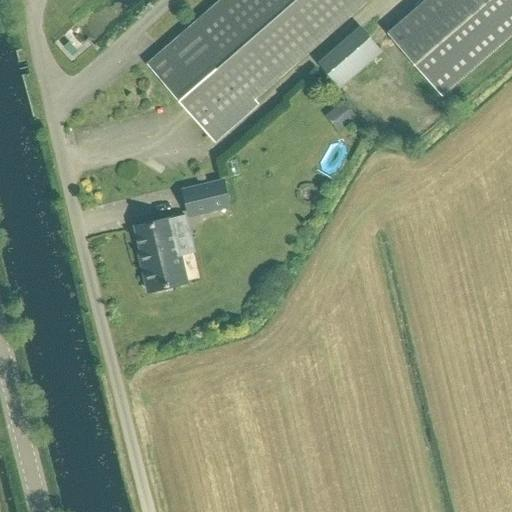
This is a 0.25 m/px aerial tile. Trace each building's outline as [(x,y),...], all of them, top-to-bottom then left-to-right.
[(215,141),(257,104),(253,100),(367,0),(223,0),(149,65),(215,141)] [(511,0),(426,0),(387,34),(442,97),(511,36),(511,0)] [(340,88),(383,52),(362,27),(319,63),(340,88)] [(340,132),(358,117),(346,101),(327,116),(340,132)] [(300,180),(313,153),(297,145),(284,172),(300,180)] [(190,216),(229,207),(223,181),(184,191),(190,216)] [(149,292),(187,282),(180,256),(194,252),(185,216),(136,228),(145,264),(142,265),(149,292)]
